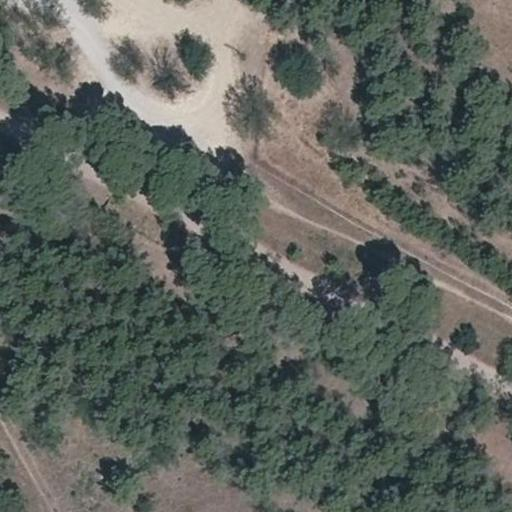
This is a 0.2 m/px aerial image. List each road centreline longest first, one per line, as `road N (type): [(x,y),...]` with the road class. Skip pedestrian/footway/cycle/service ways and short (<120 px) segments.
road 1 (track): [(511,385),(0,113)]
road 2 (track): [(74,0),(113,73),(142,104),(273,204),(511,313)]
